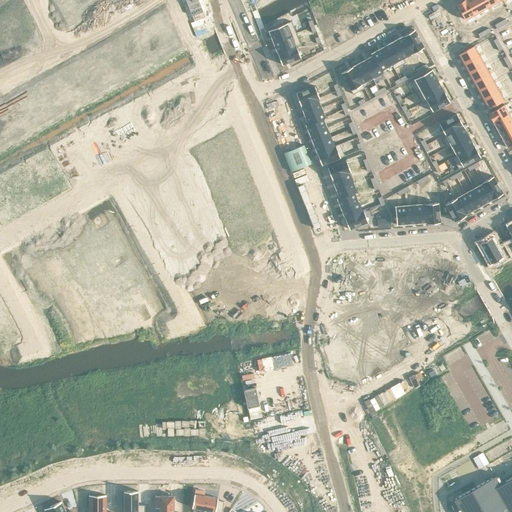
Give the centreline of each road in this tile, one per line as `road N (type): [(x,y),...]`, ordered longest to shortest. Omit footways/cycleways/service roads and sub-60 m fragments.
road 1 (residential): [(0,262),(29,320),(134,292),(74,193)]
road 2 (residential): [(273,511),(245,483),(185,473),(85,480),(0,505)]
road 3 (residential): [(250,101),(74,193)]
road 4 (residential): [(423,7),(250,101)]
road 5 (residential): [(312,249),(250,101)]
road 6 (residential): [(436,47),(511,183)]
road 7 (residential): [(163,265),(212,252),(268,258),(312,249)]
road 8 (residential): [(456,237),(312,249)]
